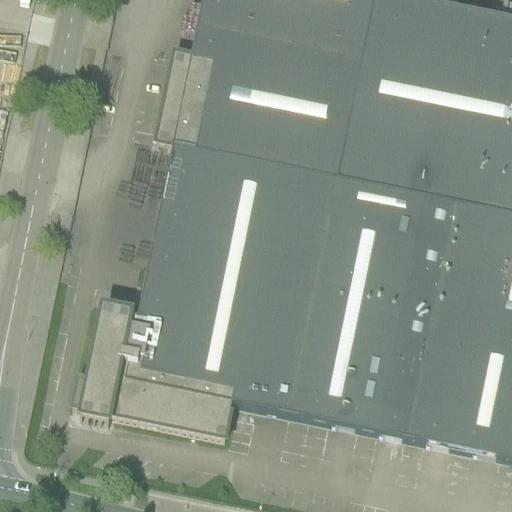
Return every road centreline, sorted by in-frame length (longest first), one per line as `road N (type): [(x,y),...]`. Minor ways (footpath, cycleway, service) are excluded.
road 1 (unknown): [(421,511),(62,444),(56,408),(155,0)]
road 2 (residential): [(0,360),(75,0)]
